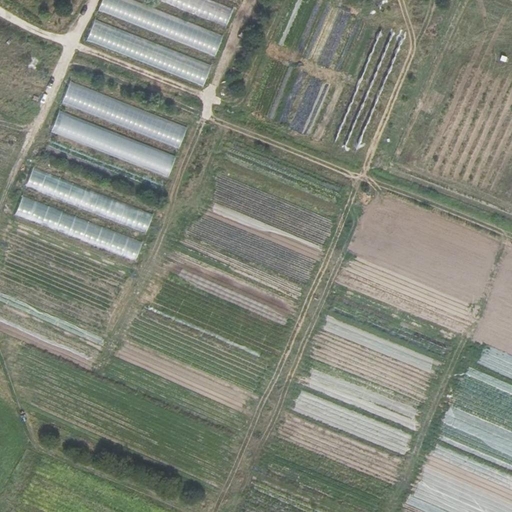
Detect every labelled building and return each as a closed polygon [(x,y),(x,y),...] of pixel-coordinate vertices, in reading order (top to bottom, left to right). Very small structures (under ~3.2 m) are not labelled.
[(102,0),(99,10),(126,19),(128,14),(134,15),(131,23),(160,32),(163,24),(169,27),(174,13),(134,0),(102,0)] [(212,0),(158,0),(227,25),(233,7),(212,0)] [(452,40),(461,15),(444,9),(435,34),(452,40)] [(95,19),(87,40),(140,59),(146,41),(142,39),(139,48),(123,43),(127,30),(95,19)] [(70,82),(63,102),(126,125),(133,105),(70,82)] [(59,111),(51,132),(128,160),(136,139),(59,111)] [(27,186),(81,204),(87,185),(33,168),(27,186)]
